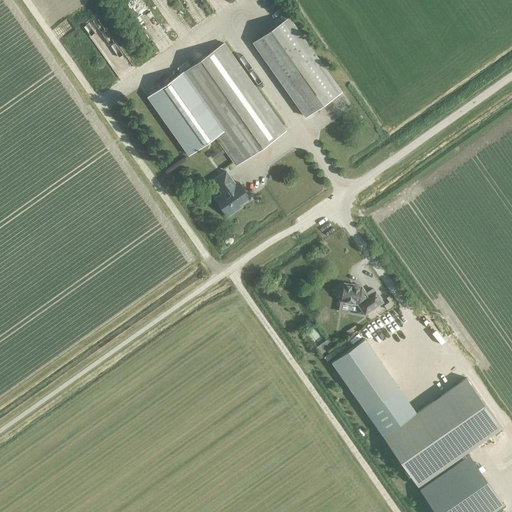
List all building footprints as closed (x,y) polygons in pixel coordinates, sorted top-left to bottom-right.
[(304,114),(305,117),(341,91),(289,17),(253,42),(304,114)] [(215,136),(236,165),(286,130),(224,43),(148,97),(148,98),(150,96),(190,153),(188,154),(188,155),(215,136)] [(221,146),(215,150),(218,156),(225,152),(221,146)] [(215,199),(227,216),(236,210),(235,208),(249,198),(238,182),(235,184),(226,171),(213,180),(217,186),(218,185),(223,193),(215,199)] [(341,301),(358,304),(365,314),(372,309),(369,306),(372,303),(375,307),(382,302),(373,289),(366,294),(362,287),(355,285),(354,286),(351,286),(351,285),(344,283),(333,291),(341,301)] [(395,303),(393,299),(390,301),(385,304),(388,308),(395,303)] [(365,339),(332,362),(366,411),(399,388),(365,339)] [(424,364),(437,385),(442,382),(428,361),(424,364)] [(466,377),(383,436),(418,486),(501,428),(466,377)] [(511,429),(507,421),(501,425),(511,441),(511,429)] [(496,444),(491,447),(500,461),(505,457),(496,444)] [(482,465),(486,463),(481,454),(477,457),(482,465)] [(458,485),(455,487),(457,494),(470,490),(468,485),(459,488),(458,485)]
